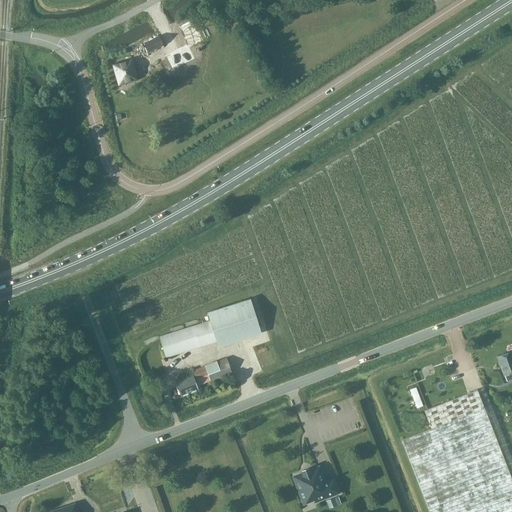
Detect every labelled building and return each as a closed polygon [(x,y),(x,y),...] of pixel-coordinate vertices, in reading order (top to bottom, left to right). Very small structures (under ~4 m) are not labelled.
[(172,31),(145,44),(149,53),(176,40),(172,31)] [(111,65),(117,86),(138,80),(132,59),(111,65)] [(260,335),(250,300),(208,313),(210,321),(159,337),(165,358),(217,342),(218,348),(260,335)] [(503,376),(504,375),(506,380),(508,380),(511,378),(511,355),(511,352),(496,357),(503,376)] [(193,371),(196,378),(207,374),(210,381),(231,373),(225,358),(193,371)] [(196,378),(193,371),(192,368),(180,373),(181,375),(178,376),(180,380),(175,382),(180,395),(197,389),(194,383),(198,382),(196,378)] [(511,511),(511,482),(493,433),(476,390),(423,411),(430,428),(400,440),(427,511),(511,511)] [(302,473),(292,477),(303,505),(313,501),(314,503),(338,493),(333,479),(331,480),(326,482),(324,482),(318,467),(308,470),(307,469),(306,469),(306,470),(307,470),(307,471),(303,473),(302,471),(303,471),(302,471),(301,471),(302,473)] [(336,506),(334,499),(326,501),(329,508),(336,506)] [(77,511),(75,502),(48,511),(47,511),(77,511)]
